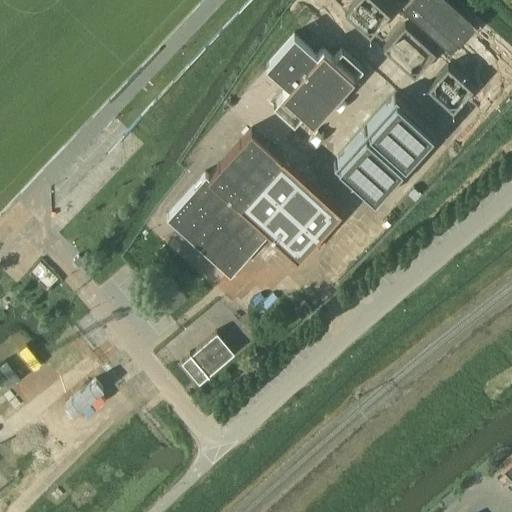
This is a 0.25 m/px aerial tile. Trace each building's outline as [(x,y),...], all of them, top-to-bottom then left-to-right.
[(389,12),(376,0),(354,0),(344,12),(369,33),(389,12)] [(458,44),(476,24),(450,0),(408,0),(402,8),(450,51),(458,43),(458,44)] [(414,75),(436,51),(405,23),(382,47),(414,75)] [(323,46),(316,53),(294,32),(265,64),(287,85),(281,91),(272,101),(294,121),(303,111),(313,120),(354,74),(363,64),(341,45),(333,55),(323,46)] [(473,87),(448,64),(427,86),(452,109),(473,87)] [(333,162),(375,200),(437,131),(395,93),(333,162)] [(206,171),(166,214),(230,271),(269,228),(266,225),(308,179),(251,128),(209,174),(206,171)] [(73,259),(79,265),(84,261),(78,255),(73,259)] [(170,279),(152,294),(167,312),(186,297),(170,279)] [(302,316),(312,308),(304,300),(295,308),(302,316)] [(216,330),(208,337),(181,360),(199,381),(234,351),(216,330)]
